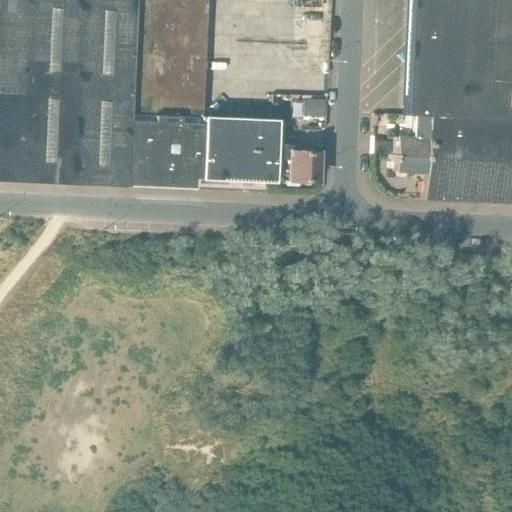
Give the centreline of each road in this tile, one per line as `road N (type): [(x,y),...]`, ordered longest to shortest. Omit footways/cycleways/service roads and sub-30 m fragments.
road 1 (unclassified): [(0,208),(345,223)]
road 2 (unclassified): [(345,223),(354,0)]
road 3 (unclassified): [(345,223),(511,230)]
